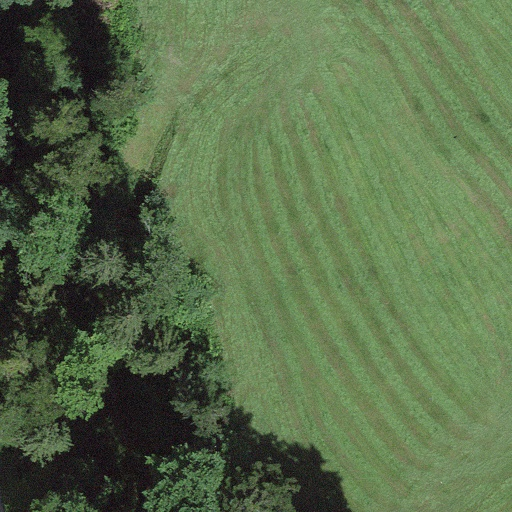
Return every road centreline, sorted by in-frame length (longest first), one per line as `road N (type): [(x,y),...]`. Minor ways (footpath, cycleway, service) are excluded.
road 1 (track): [(116,249),(129,146),(146,102),(164,66),(228,25)]
road 2 (track): [(0,315),(71,323),(101,298),(116,249)]
